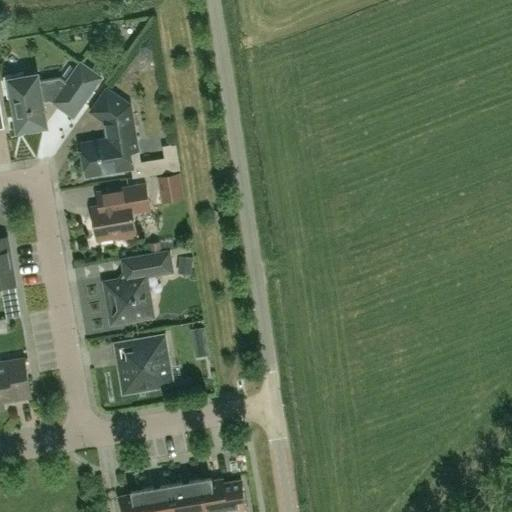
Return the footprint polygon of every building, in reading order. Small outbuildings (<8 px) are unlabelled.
[(141,42),(140,47),(143,51),(148,51),(152,48),(152,44),(149,40),(144,39),(141,42)] [(60,78),(39,81),(37,75),(24,77),(23,72),(4,75),(8,98),(14,97),(20,129),(30,127),(31,130),(44,128),(43,125),(46,124),(42,100),(51,99),(60,105),(62,101),(76,111),(85,98),(86,99),(101,77),(81,63),(67,83),(60,78)] [(81,142),(86,176),(134,168),(129,142),(137,140),(131,104),(107,87),(90,111),(104,121),(107,138),(81,142)] [(185,198),(180,173),(157,177),(162,203),(185,198)] [(92,207),(97,239),(137,232),(134,216),(137,211),(150,209),(146,183),(98,191),(101,206),(92,207)] [(0,287),(16,284),(7,236),(0,237),(0,287)] [(152,250),(162,249),(160,241),(151,243),(152,250)] [(105,281),(112,323),(153,316),(146,276),(173,271),(169,251),(126,258),(128,272),(124,273),(120,279),(105,281)] [(181,255),(179,267),(191,268),(193,256),(181,255)] [(14,312),(23,311),(20,289),(10,291),(14,312)] [(116,343),(124,392),(173,384),(164,335),(116,343)] [(0,407),(5,407),(4,401),(31,396),(25,358),(0,362),(0,407)] [(183,481),(172,483),(176,511),(205,511),(200,478),(189,480),(190,484),(184,485),(183,481)] [(242,480),(224,483),(223,478),(202,481),(201,478),(200,478),(205,511),(222,511),(228,511),(247,508),(242,480)] [(176,511),(172,483),(160,485),(161,488),(155,490),(154,486),(143,488),(147,511),(176,511)] [(147,511),(143,488),(142,488),(143,491),(122,495),(124,511),(147,511)]
